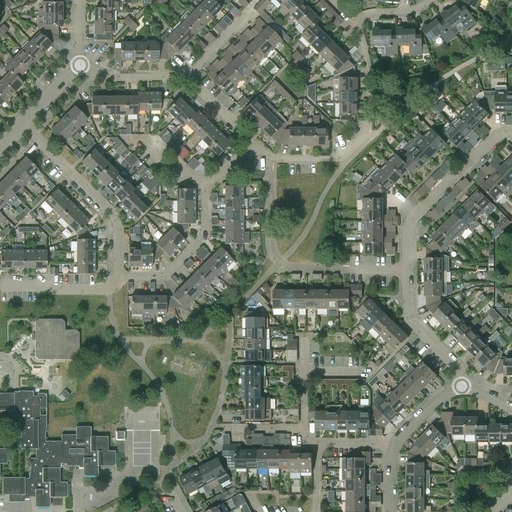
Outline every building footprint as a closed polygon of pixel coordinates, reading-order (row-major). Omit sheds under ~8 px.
[(38,10),(38,14),(62,14),(62,3),(58,3),(57,0),(44,0),(45,3),(43,3),(43,10),(38,10)] [(101,0),(102,9),(102,10),(111,10),(119,10),(119,3),(136,3),(136,0),(101,0)] [(205,0),(199,6),(212,18),(221,9),(216,4),(215,5),(210,0),(205,0)] [(287,0),(281,6),(289,15),(301,3),(298,0),(287,0)] [(491,0),(460,0),(460,1),(475,9),(479,0),(483,0),(490,3),(491,0)] [(295,26),(298,23),(310,11),(301,3),(289,15),(295,20),(292,23),(295,26)] [(199,6),(195,11),(190,7),(186,11),(187,12),(188,11),(203,27),(212,18),(199,6)] [(150,7),(147,10),(151,18),(156,13),(150,7)] [(440,15),(445,22),(449,28),(459,22),(465,30),(475,23),(465,8),(460,12),(456,7),(447,14),(445,12),(440,15)] [(111,22),(111,10),(102,10),(102,9),(95,9),(95,23),(111,22)] [(179,20),(182,23),(183,23),(195,35),(203,27),(188,11),(187,12),(179,20)] [(298,23),(306,31),(313,25),(318,20),(310,11),(298,23)] [(265,22),(269,18),(264,13),(261,17),(265,22)] [(38,14),(38,15),(37,15),(37,29),(44,32),(45,31),(57,36),(57,26),(62,26),(62,14),(38,14)] [(122,22),(126,26),(131,21),(127,17),(122,22)] [(269,18),(265,22),(270,27),(274,23),(269,18)] [(456,37),(449,28),(445,22),(440,26),(437,21),(427,28),(426,25),(420,29),(430,43),(439,36),(446,44),(456,37)] [(112,40),(111,35),(111,22),(95,23),(95,40),(112,40)] [(137,27),(134,23),(129,28),(132,32),(137,27)] [(183,23),(174,31),(186,44),(195,35),(183,23)] [(273,49),(281,41),(267,28),(263,32),(256,25),(252,29),(273,49)] [(301,37),(309,45),(321,33),(313,25),(306,31),(306,32),(301,37)] [(397,29),(397,37),(397,45),(409,45),(409,56),(422,55),(429,54),(426,45),(421,45),(421,37),(415,37),(415,31),(403,31),(403,28),(397,29)] [(273,49),(252,29),(249,32),(256,39),(252,43),(265,57),(273,49)] [(397,56),(397,45),(397,37),(391,38),(391,32),(379,32),(379,29),(372,29),(373,46),(385,46),(385,56),(397,56)] [(282,39),(286,35),(281,30),(277,34),(282,39)] [(50,44),(57,36),(45,31),(44,32),(41,35),(39,34),(31,42),(43,54),(51,45),(50,44)] [(159,38),(163,46),(168,59),(176,51),(178,52),(186,44),(174,31),(168,37),(165,33),(159,38)] [(309,45),(318,53),(329,42),(321,33),(309,45)] [(286,35),(282,39),(287,44),(291,40),(286,35)] [(240,40),(237,44),(258,64),(265,57),(252,43),(248,47),(240,40)] [(31,42),(22,51),(34,63),(43,54),(31,42)] [(318,53),(326,62),(338,50),(329,42),(318,53)] [(120,61),(133,61),(133,44),(115,44),(115,60),(120,60),(120,61)] [(145,44),(133,44),(133,61),(145,61),(145,44)] [(157,44),(145,44),(145,61),(158,61),(158,59),(168,59),(163,46),(157,46),(157,44)] [(241,54),(236,59),(250,72),(258,64),(237,44),(234,47),(241,54)] [(326,62),(335,71),(332,73),(333,77),(353,68),(346,61),(347,59),(338,50),(326,62)] [(22,51),(14,59),(26,71),(34,63),(22,51)] [(294,60),(299,55),(296,52),(291,57),(294,60)] [(225,55),(222,59),(242,79),(242,80),(246,85),(254,77),(250,72),(236,59),(232,63),(225,55)] [(303,59),(299,55),(294,60),(298,64),(303,59)] [(26,71),(14,59),(5,68),(10,73),(17,80),(18,79),(26,71)] [(242,79),(222,59),(218,63),(225,69),(221,73),(235,87),(242,80),(242,79)] [(505,62),(483,64),(484,72),(506,70),(505,62)] [(305,67),(301,71),(306,76),(310,72),(305,67)] [(339,80),(339,92),(355,92),(355,79),(353,79),(353,68),(333,77),(335,80),(339,80)] [(210,71),(207,74),(227,95),(235,87),(221,73),(217,78),(210,71)] [(2,81),(14,93),(23,84),(18,79),(17,80),(10,73),(2,81)] [(274,80),(270,84),(274,88),(273,89),(274,92),(277,95),(279,93),(283,89),(274,80)] [(5,102),(14,93),(2,81),(0,83),(0,105),(0,106),(5,102)] [(485,97),(490,110),(495,109),(495,112),(506,112),(506,93),(507,93),(507,87),(495,87),(495,96),(490,96),(490,91),(482,91),(483,92),(485,97)] [(283,89),(279,93),(287,101),(291,98),(283,89)] [(315,97),(315,92),(307,92),(307,97),(315,104),(315,97)] [(339,92),(339,104),(356,104),(355,92),(339,92)] [(466,110),(479,123),(488,115),(486,113),(490,110),(485,97),(483,92),(481,93),(480,93),(476,97),(476,99),(473,101),(474,102),(466,110)] [(138,111),(149,111),(148,93),(137,93),(136,97),(138,97),(138,111)] [(160,93),(148,93),(149,111),(163,111),(168,99),(160,99),(160,93)] [(252,120),(268,104),(259,95),(243,112),(252,120)] [(91,115),(103,115),(103,97),(91,97),(91,104),(87,104),(84,106),(90,117),(91,115)] [(103,115),(114,115),(114,97),(103,97),(103,115)] [(114,115),(126,115),(125,97),(114,97),(114,115)] [(137,115),(138,111),(138,97),(136,97),(125,97),(126,115),(137,115)] [(170,99),(168,99),(163,111),(166,111),(175,119),(187,107),(179,99),(174,103),(170,99)] [(277,112),(268,104),(252,120),(261,129),(277,112)] [(339,116),(340,116),(340,120),(348,120),(348,116),(356,116),(356,104),(339,104),(339,116)] [(74,107),(66,115),(79,128),(90,117),(84,106),(79,111),(74,107)] [(187,107),(175,119),(183,127),(186,125),(185,124),(195,114),(187,107)] [(466,110),(458,118),(479,138),(483,134),(475,127),(479,123),(466,110)] [(193,132),(206,120),(198,112),(195,114),(185,124),(186,125),(193,132)] [(287,123),(277,112),(261,129),(269,138),(271,136),(278,144),(283,131),(287,123)] [(58,123),(71,136),(76,141),(80,137),(78,135),(82,132),(79,128),(66,115),(64,118),(62,117),(59,120),(59,122),(58,123)] [(301,146),(313,146),(313,129),(306,129),(307,116),(301,116),(301,129),(301,146)] [(458,118),(451,125),(464,138),(469,134),(476,141),(479,138),(458,118)] [(214,128),(206,120),(193,132),(202,141),(214,128)] [(71,136),(58,123),(50,131),(63,144),(71,136)] [(464,138),(451,125),(443,133),(464,153),(468,149),(460,142),(464,138)] [(222,136),(214,128),(202,141),(210,149),(222,136)] [(157,136),(161,139),(168,132),(165,129),(157,136)] [(289,146),(301,146),(301,129),(289,129),(289,131),(283,131),(278,144),(289,144),(289,146)] [(326,129),(313,129),(313,146),(326,146),(326,136),(328,136),(328,131),(326,131),(326,129)] [(424,138),(437,152),(445,144),(431,130),(424,138)] [(412,142),(429,159),(437,152),(424,138),(419,134),(412,142)] [(222,136),(210,149),(218,157),(230,144),(222,136)] [(116,144),(112,148),(115,151),(122,144),(119,141),(116,144)] [(174,152),(181,145),(177,142),(170,149),(174,152)] [(404,150),(408,154),(421,167),(429,159),(412,142),(404,150)] [(181,145),(174,152),(177,155),(184,148),(181,145)] [(89,171),(102,158),(94,150),(81,162),(89,171)] [(75,157),(78,159),(79,160),(83,155),(80,152),(75,157)] [(125,161),(128,164),(135,157),(132,154),(125,161)] [(414,174),(421,167),(408,154),(401,161),(409,169),(414,174)] [(401,177),(409,169),(401,161),(396,155),(388,163),(401,177)] [(135,157),(128,164),(131,167),(138,160),(135,157)] [(17,166),(30,179),(38,170),(25,158),(17,166)] [(110,166),(102,158),(89,171),(97,179),(110,166)] [(190,168),(197,161),(194,158),(187,165),(190,168)] [(447,162),(452,167),(456,163),(450,158),(447,162)] [(197,161),(190,168),(193,171),(200,164),(197,161)] [(494,161),(490,165),(510,186),(511,184),(511,172),(505,165),(501,169),(494,161)] [(452,167),(447,162),(443,165),(448,170),(452,167)] [(394,185),(401,177),(388,163),(381,171),(380,171),(394,185)] [(494,176),(489,180),(503,193),(507,198),(511,193),(511,187),(510,186),(490,165),(487,168),(494,176)] [(22,187),(30,179),(17,166),(9,174),(22,187)] [(118,174),(110,166),(97,179),(105,187),(118,174)] [(360,186),(368,189),(380,194),(384,190),(386,192),(394,185),(380,171),(381,171),(378,168),(370,176),(360,186)] [(144,180),(147,178),(151,173),(148,170),(141,177),(144,180)] [(432,177),(437,182),(440,178),(435,173),(432,177)] [(9,174),(1,182),(14,195),(22,187),(9,174)] [(126,182),(118,174),(105,187),(113,195),(126,182)] [(437,182),(432,177),(428,181),(433,185),(437,182)] [(503,193),(489,180),(485,184),(478,177),(475,180),(495,201),(503,193)] [(465,179),(462,182),(467,187),(470,184),(465,179)] [(1,182),(0,183),(0,197),(6,203),(14,195),(1,182)] [(126,182),(113,195),(121,202),(121,203),(132,193),(135,190),(126,182)] [(225,187),(225,198),(243,198),(243,187),(225,187)] [(48,214),(52,210),(65,197),(57,189),(44,202),(40,206),(48,214)] [(177,201),(194,201),(194,190),(177,189),(177,201)] [(363,200),(363,211),(382,211),(382,199),(380,199),(380,194),(368,189),(368,200),(363,200)] [(416,192),(421,197),(425,193),(420,189),(416,192)] [(449,194),(454,199),(458,196),(453,191),(449,194)] [(478,191),(470,200),(483,213),(488,217),(496,209),(492,204),(491,205),(478,191)] [(421,197),(416,192),(413,196),(418,200),(421,197)] [(136,197),(132,193),(121,203),(121,202),(118,205),(126,214),(140,201),(136,197)] [(454,199),(449,194),(446,198),(451,203),(454,199)] [(52,210),(60,218),(73,205),(65,197),(52,210)] [(225,198),(225,210),(243,209),(243,198),(225,198)] [(470,200),(462,207),(476,221),(483,213),(470,200)] [(140,201),(126,214),(135,222),(148,209),(140,201)] [(177,201),(177,212),(194,212),(194,201),(177,201)] [(60,218),(68,226),(81,213),(73,205),(60,218)] [(434,210),(439,215),(443,211),(438,206),(434,210)] [(468,228),(473,232),(480,225),(476,221),(462,207),(455,215),(468,228)] [(225,210),(225,221),(243,221),(243,209),(225,210)] [(439,215),(434,210),(431,213),(436,218),(439,215)] [(18,216),(22,219),(26,214),(23,211),(18,216)] [(363,211),(363,222),(397,222),(397,216),(382,216),(382,211),(363,211)] [(30,216),(34,220),(38,216),(34,212),(30,216)] [(177,212),(177,224),(188,229),(188,224),(194,224),(194,212),(177,212)] [(68,226),(76,234),(88,229),(85,226),(89,221),(81,213),(68,226)] [(455,215),(447,222),(460,236),(468,228),(455,215)] [(511,222),(506,218),(497,227),(502,231),(511,222)] [(225,221),(225,232),(243,232),(243,221),(225,221)] [(128,234),(133,235),(139,235),(139,222),(133,228),(128,228),(128,234)] [(356,232),(357,232),(363,232),(383,232),(383,226),(397,226),(397,222),(363,222),(356,222),(356,232)] [(447,222),(439,230),(453,243),(460,236),(447,222)] [(177,224),(164,237),(177,249),(185,241),(181,236),(188,229),(177,224)] [(76,234),(76,252),(94,252),(94,240),(88,240),(88,229),(76,234)] [(445,251),(453,243),(439,230),(432,237),(435,240),(427,248),(440,254),(440,253),(444,249),(445,251)] [(225,232),(225,244),(236,244),(243,244),(243,232),(225,232)] [(364,243),(392,243),(392,238),(383,238),(383,232),(363,232),(364,243)] [(164,237),(151,249),(156,260),(164,253),(169,257),(177,249),(164,237)] [(392,243),(364,243),(364,254),(383,254),(383,248),(392,248),(392,243)] [(236,249),(236,244),(225,244),(212,256),(225,269),(233,261),(229,256),(236,249)] [(442,271),(442,260),(444,260),(444,255),(440,253),(440,254),(427,248),(427,259),(425,259),(425,271),(442,271)] [(129,249),(129,267),(140,267),(140,249),(129,249)] [(151,249),(140,249),(140,267),(152,267),(152,260),(156,260),(151,249)] [(0,269),(12,269),(12,251),(0,251),(0,269)] [(23,251),(12,251),(12,269),(23,269),(23,251)] [(23,269),(35,269),(35,251),(23,251),(23,269)] [(35,251),(35,269),(46,269),(46,251),(35,251)] [(76,252),(76,263),(94,263),(94,252),(76,252)] [(217,277),(222,272),(224,274),(227,271),(225,269),(212,256),(204,265),(217,277)] [(94,263),(76,263),(77,275),(95,275),(94,263)] [(209,286),(217,277),(204,265),(196,273),(209,286)] [(425,271),(425,283),(442,283),(442,284),(447,284),(447,272),(442,272),(442,271),(425,271)] [(201,294),(209,286),(196,273),(188,281),(201,294)] [(193,301),(201,294),(188,281),(180,289),(193,301)] [(427,306),(428,306),(440,301),(440,295),(442,295),(442,284),(442,283),(425,283),(425,295),(427,295),(427,306)] [(344,290),(338,290),(338,309),(350,309),(350,297),(355,297),(356,285),(344,285),(344,290)] [(180,289),(172,297),(176,308),(180,305),(184,310),(193,301),(180,289)] [(274,309),(284,309),(284,290),(273,291),(274,309)] [(295,290),(284,290),(284,309),(295,309),(295,290)] [(299,314),(299,309),(306,309),(306,290),(295,290),(295,309),(295,314),(299,314)] [(317,290),(306,290),(306,309),(317,309),(317,290)] [(328,290),(317,290),(317,309),(328,309),(328,290)] [(328,290),(328,309),(328,316),(338,316),(338,309),(338,290),(328,290)] [(267,302),(261,295),(258,292),(254,296),(269,313),(272,310),(267,306),(267,302)] [(357,312),(364,320),(377,307),(367,296),(361,302),(363,305),(357,312)] [(131,315),(143,315),(143,297),(131,297),(131,315)] [(143,315),(150,315),(150,318),(154,319),(154,315),(154,297),(143,297),(143,315)] [(166,309),(176,308),(172,297),(154,297),(154,315),(165,315),(166,309)] [(434,315),(443,324),(454,312),(445,303),(444,305),(440,301),(428,306),(435,314),(434,315)] [(364,320),(365,320),(360,325),(367,333),(372,328),(372,327),(385,314),(377,307),(364,320)] [(443,324),(451,333),(463,321),(472,311),(469,307),(459,317),(454,312),(443,324)] [(508,309),(497,308),(505,317),(508,314),(508,309)] [(247,312),(247,318),(246,318),(246,329),(265,329),(265,318),(263,318),(263,312),(247,312)] [(372,327),(372,328),(380,335),(393,322),(385,314),(372,327)] [(471,322),(475,326),(480,321),(476,317),(471,322)] [(35,357),(38,360),(76,360),(79,357),(79,333),(76,330),(64,330),(64,323),(62,319),(38,319),(35,322),(35,345),(35,357)] [(451,333),(459,341),(471,329),(463,321),(451,333)] [(380,335),(387,343),(400,329),(393,322),(380,335)] [(484,325),(479,330),(483,334),(488,329),(484,325)] [(265,340),(265,329),(246,329),(246,340),(265,340)] [(387,343),(383,347),(391,355),(395,351),(408,337),(400,329),(387,343)] [(459,341),(468,349),(480,338),(471,329),(459,341)] [(496,331),(488,339),(492,343),(500,335),(496,331)] [(476,358),(488,346),(480,338),(468,349),(476,358)] [(246,340),(246,351),(265,350),(265,340),(246,340)] [(503,352),(492,342),(476,358),(480,361),(479,363),(483,367),(484,366),(485,366),(486,365),(494,373),(500,358),(503,352)] [(402,349),(398,353),(402,357),(410,349),(406,345),(402,349)] [(271,350),(265,350),(246,351),(246,361),(271,361),(271,350)] [(287,350),(286,350),(287,362),(297,361),(297,350),(287,350)] [(395,357),(391,361),(395,364),(398,360),(402,357),(398,353),(395,357)] [(511,374),(511,358),(500,358),(494,373),(505,373),(505,375),(511,374)] [(387,364),(383,368),(387,372),(388,373),(396,366),(395,364),(391,361),(387,364)] [(415,370),(428,383),(436,375),(423,362),(415,370)] [(261,377),(261,366),(242,366),(242,377),(261,377)] [(375,376),(379,380),(383,384),(387,379),(383,376),(387,372),(383,368),(375,376)] [(415,370),(408,378),(421,391),(428,383),(415,370)] [(379,380),(375,376),(368,383),(375,391),(379,387),(376,383),(379,380)] [(267,377),(261,377),(242,377),(242,388),(261,388),(267,388),(267,377)] [(408,378),(400,385),(413,399),(421,391),(408,378)] [(332,385),(337,385),(337,379),(326,379),(326,385),(326,390),(332,390),(332,385)] [(400,385),(393,393),(406,406),(413,399),(400,385)] [(261,388),(242,388),(242,399),(246,399),(261,399),(261,398),(261,388)] [(70,395),(65,391),(61,395),(66,400),(70,395)] [(0,464),(7,464),(7,449),(0,449),(0,418),(6,419),(6,421),(21,421),(20,450),(36,450),(36,459),(30,459),(30,473),(28,473),(28,479),(24,479),(24,478),(2,478),(2,495),(8,495),(8,503),(24,503),(24,497),(29,498),(35,498),(35,507),(50,507),(50,498),(67,498),(67,482),(59,482),(59,469),(59,464),(65,464),(65,467),(79,466),(82,467),(82,476),(98,476),(98,466),(115,466),(115,451),(107,451),(107,437),(90,437),(90,427),(76,427),(76,435),(61,435),(61,441),(45,441),(45,428),(46,428),(46,394),(37,394),(37,398),(33,398),(33,392),(18,392),(18,394),(14,394),(0,394),(0,464)] [(393,393),(385,401),(398,414),(406,406),(393,393)] [(377,409),(391,421),(393,422),(397,418),(396,416),(398,414),(385,401),(381,396),(373,404),(370,407),(370,416),(371,415),(377,409)] [(265,409),(265,410),(271,410),(271,399),(265,399),(265,398),(261,398),(261,399),(246,399),(246,409),(265,409)] [(326,405),(326,412),(326,430),(337,430),(337,406),(326,405)] [(359,406),(359,411),(359,430),(369,430),(369,436),(376,436),(376,424),(370,424),(370,416),(370,407),(370,405),(359,406)] [(315,430),(326,430),(326,412),(315,412),(315,406),(309,406),(309,418),(315,418),(315,430)] [(342,406),(337,406),(337,430),(348,430),(348,411),(342,411),(342,406)] [(265,409),(246,409),(246,420),(264,421),(265,410),(265,409)] [(382,430),(391,421),(377,409),(371,415),(376,420),(376,424),(376,436),(382,436),(382,430)] [(359,411),(348,411),(348,430),(359,430),(359,411)] [(441,413),(442,420),(447,433),(452,433),(452,434),(465,434),(465,418),(453,418),(453,413),(441,413)] [(465,434),(476,434),(477,434),(477,426),(477,418),(465,418),(465,434)] [(436,447),(441,442),(445,445),(450,440),(447,433),(442,420),(434,428),(432,426),(424,435),(436,447)] [(488,442),(488,425),(477,426),(477,434),(476,434),(476,442),(488,442)] [(488,442),(501,442),(501,425),(488,425),(488,442)] [(511,425),(501,425),(501,442),(511,441),(511,425)] [(115,441),(124,441),(124,432),(115,432),(115,441)] [(427,456),(436,447),(424,435),(415,443),(416,445),(409,453),(422,458),(425,454),(427,456)] [(263,450),(257,450),(257,469),(268,469),(268,450),(268,445),(268,437),(263,437),(263,450)] [(273,437),(268,437),(268,445),(268,450),(268,469),(279,469),(279,450),(273,450),(273,437)] [(235,457),(229,457),(229,445),(223,445),(223,455),(208,463),(217,480),(220,485),(230,480),(224,468),(225,467),(226,469),(235,469),(235,460),(235,457)] [(235,469),(246,469),(246,450),(241,450),(241,445),(229,445),(229,457),(235,457),(235,460),(235,469)] [(300,473),(301,454),(301,449),(295,449),(295,454),(291,454),(290,454),(290,469),(289,469),(289,473),(300,473)] [(301,454),(300,473),(312,473),(312,449),(306,449),(306,454),(301,454)] [(257,450),(246,450),(246,469),(257,469),(257,450)] [(279,469),(289,469),(290,469),(290,454),(291,454),(290,450),(279,450),(279,469)] [(340,469),(365,469),(365,464),(370,464),(370,452),(358,452),(358,458),(340,458),(340,469)] [(422,458),(409,453),(408,464),(407,464),(407,476),(423,476),(429,476),(429,471),(423,471),(423,464),(422,464),(422,458)] [(208,463),(199,468),(208,485),(211,490),(220,485),(217,480),(208,463)] [(199,468),(189,473),(198,490),(201,494),(206,492),(206,493),(211,490),(208,485),(199,468)] [(340,480),(346,480),(365,480),(365,469),(340,469),(340,480)] [(198,490),(189,473),(179,479),(188,495),(198,490)] [(423,476),(407,476),(406,488),(423,488),(429,488),(429,476),(423,476)] [(346,480),(346,491),(365,491),(370,491),(376,491),(376,486),(365,486),(365,480),(346,480)] [(423,500),(423,488),(406,488),(406,500),(423,500)] [(346,491),(346,502),(365,502),(365,491),(346,491)] [(224,493),(215,498),(217,503),(227,498),(224,493)] [(239,495),(236,496),(231,499),(236,508),(241,506),(246,503),(242,496),(239,495)] [(429,511),(429,506),(423,506),(423,500),(406,500),(406,511),(417,511),(429,511)] [(364,511),(365,502),(346,502),(345,511),(364,511)] [(145,503),(135,508),(137,511),(141,511),(148,509),(145,503)]
